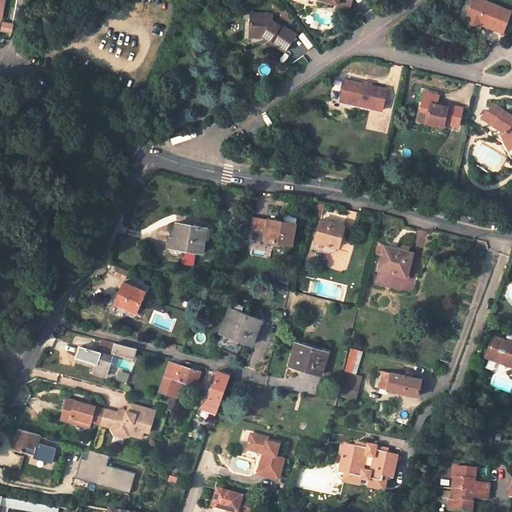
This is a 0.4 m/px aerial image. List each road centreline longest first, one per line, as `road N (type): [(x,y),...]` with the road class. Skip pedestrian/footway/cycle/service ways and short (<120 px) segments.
road 1 (tertiary): [(184,165),(387,199),(511,232)]
road 2 (residential): [(0,412),(53,317),(101,253),(140,148)]
road 3 (residential): [(184,165),(210,135),(352,42)]
road 4 (unknown): [(506,232),(453,368),(424,390)]
road 5 (residential): [(8,70),(97,114),(140,148)]
